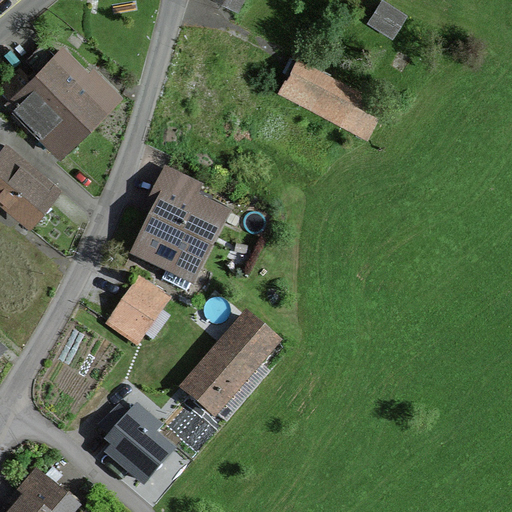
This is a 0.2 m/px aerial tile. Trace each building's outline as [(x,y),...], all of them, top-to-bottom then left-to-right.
[(383,3),(371,21),(390,32),(401,15),(383,3)] [(43,44),(26,60),(36,72),(86,121),(115,94),(96,75),(86,86),(43,44)] [(282,92),(362,133),(378,103),(300,62),(300,61),(293,58),(285,73),(291,76),(282,92)] [(32,123),(58,149),(86,121),(36,72),(30,79),(20,69),(0,88),(18,107),(11,114),(26,129),(32,123)] [(0,195),(27,218),(51,189),(9,154),(6,156),(0,151),(0,195)] [(163,262),(166,256),(191,269),(218,217),(187,202),(194,188),(167,174),(152,203),(163,209),(142,251),(163,262)] [(109,322),(134,341),(166,297),(140,278),(109,322)] [(247,318),(186,388),(215,413),(275,343),(247,318)] [(113,454),(142,479),(167,450),(143,429),(151,419),(139,409),(131,418),(120,408),(100,426),(119,447),(113,454)] [(71,511),(76,506),(36,472),(17,493),(25,499),(13,511),(71,511)]
